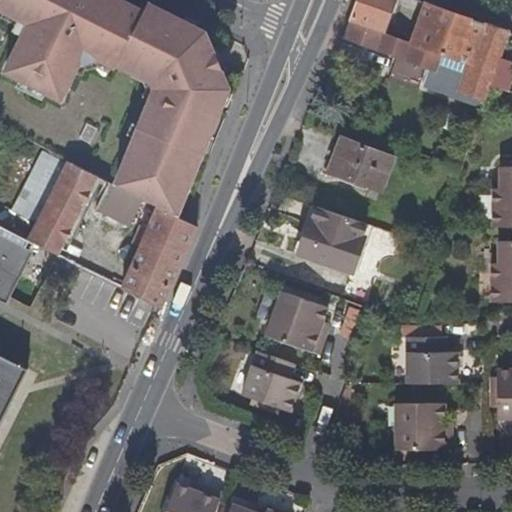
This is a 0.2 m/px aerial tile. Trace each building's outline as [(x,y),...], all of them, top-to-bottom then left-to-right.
[(0,0),(0,8),(25,21),(2,70),(58,97),(75,61),(95,55),(113,64),(116,57),(141,13),(114,0),(0,0)] [(386,0),(350,0),(344,16),(377,26),(386,0)] [(390,68),(394,70),(418,78),(421,70),(423,62),(428,64),(426,71),(423,80),(483,100),(488,87),(506,31),(418,1),(406,36),(399,56),(394,54),(390,68)] [(155,204),(165,209),(174,192),(180,195),(224,88),(201,33),(145,5),(141,13),(116,57),(148,72),(153,85),(113,183),(142,198),(155,204)] [(344,16),(337,36),(394,54),(399,56),(406,36),(377,26),(344,16)] [(511,33),(506,31),(488,87),(491,88),(511,93),(511,33)] [(395,153),(344,136),(332,168),(384,186),(395,153)] [(32,223),(63,162),(39,149),(8,210),(32,223)] [(56,255),(84,199),(94,180),(96,175),(64,159),(63,162),(32,223),(24,239),(53,253),(56,255)] [(495,228),(511,227),(511,167),(501,167),(501,188),(495,188),(495,228)] [(107,181),(96,175),(94,180),(105,186),(107,181)] [(142,198),(113,183),(107,181),(105,186),(95,205),(130,222),(142,198)] [(159,307),(195,225),(181,217),(165,209),(155,204),(145,228),(138,225),(130,242),(137,245),(119,287),(159,307)] [(365,221),(316,206),(301,252),(348,268),(365,221)] [(0,290),(25,240),(0,227),(0,290)] [(0,300),(4,303),(34,244),(25,240),(0,290),(0,300)] [(511,241),(501,242),(501,263),(494,263),(494,300),(511,300),(511,241)] [(328,309),(280,294),(266,337),(319,355),(327,333),(320,331),(328,309)] [(410,336),(410,383),(461,383),(461,351),(448,350),(447,336),(410,336)] [(289,379),(295,364),(257,351),(242,396),(290,412),(300,383),(289,379)] [(0,354),(0,423),(28,368),(0,354)] [(511,369),(501,369),(500,418),(511,417),(511,369)] [(399,448),(455,449),(455,424),(447,424),(447,402),(400,403),(399,448)] [(213,511),(221,492),(199,484),(196,492),(176,484),(164,511),(213,511)]
